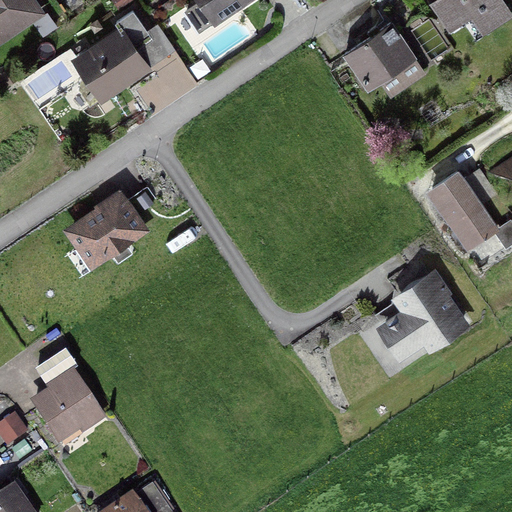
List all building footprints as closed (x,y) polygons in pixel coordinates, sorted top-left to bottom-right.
[(0,0),(0,38),(40,12),(31,0),(0,0)] [(250,0),(197,0),(214,25),(250,0)] [(508,11),(501,0),(436,0),(452,25),(464,17),(474,33),(508,11)] [(148,29),(133,8),(115,20),(118,25),(71,57),(101,101),(152,67),(150,65),(175,48),(157,22),(148,29)] [(411,61),(388,22),(345,46),(369,85),(411,61)] [(511,156),(490,171),(511,175),(511,156)] [(498,227),(458,168),(426,190),(468,250),(495,231),(506,247),(511,242),(511,220),(511,218),(498,227)] [(150,229),(120,185),(94,203),(96,205),(62,228),(91,269),(150,229)] [(453,291),(435,266),(392,295),(402,309),(377,327),(396,355),(422,338),(431,351),(471,324),(450,293),(453,291)] [(99,413),(71,377),(37,403),(64,439),(99,413)] [(0,425),(12,441),(27,429),(14,412),(0,422),(0,425)] [(32,511),(17,487),(0,498),(0,511),(32,511)] [(145,511),(136,496),(110,511),(145,511)]
